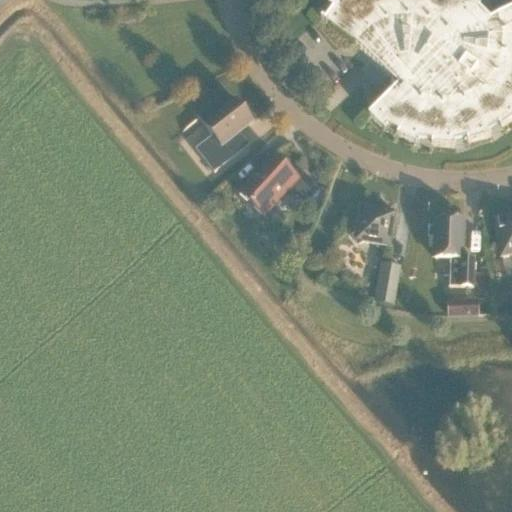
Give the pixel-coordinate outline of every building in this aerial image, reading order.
[(511,10),(497,18),(496,18),(490,22),(484,16),(478,10),(480,8),(472,0),(339,0),(328,8),(329,9),(332,11),(325,21),(322,19),(322,20),(320,21),(356,47),(356,46),(398,88),(368,117),(370,119),(384,134),(384,133),(385,133),(384,132),(387,129),(398,134),(396,138),(397,138),(418,148),(419,147),(418,147),(419,143),(431,144),(431,148),(455,150),(455,149),(454,149),(454,145),(466,142),(467,145),(468,145),(490,139),(490,138),(489,138),(488,135),(498,127),(500,131),(501,130),(511,122),(511,10)] [(236,103),(204,127),(213,138),(195,152),(214,175),(243,153),(232,140),(252,124),(236,103)] [(300,201),(314,186),(298,172),(293,178),(272,158),(238,195),(264,218),(288,191),(300,201)] [(389,249),(395,215),(361,209),(356,236),(353,239),(358,246),(362,244),(389,249)] [(511,217),(494,221),(501,259),(511,256),(511,217)] [(473,290),(474,261),(461,260),(463,222),(436,221),(434,260),(450,261),(449,289),(473,290)] [(401,269),(380,265),(373,305),(394,309),(401,269)] [(475,276),(475,290),(490,290),(490,275),(475,276)] [(448,319),(479,318),(479,302),(468,302),(448,302),(448,309),(448,319)]
